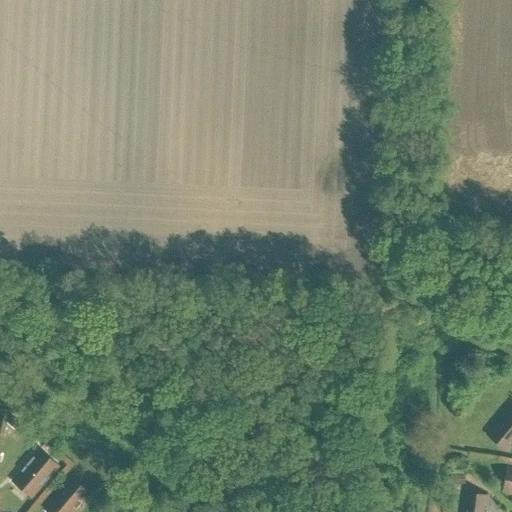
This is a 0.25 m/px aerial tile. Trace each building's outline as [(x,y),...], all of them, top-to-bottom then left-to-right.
[(506,450),(511,442),(511,403),(487,434),(506,450)] [(33,496),(59,465),(40,449),(14,480),(33,496)] [(451,484),(465,484),(465,474),(451,474),(451,484)] [(50,511),(72,511),(90,492),(71,476),(44,507),(50,511)] [(486,511),(489,495),(464,492),(461,511),(486,511)]
